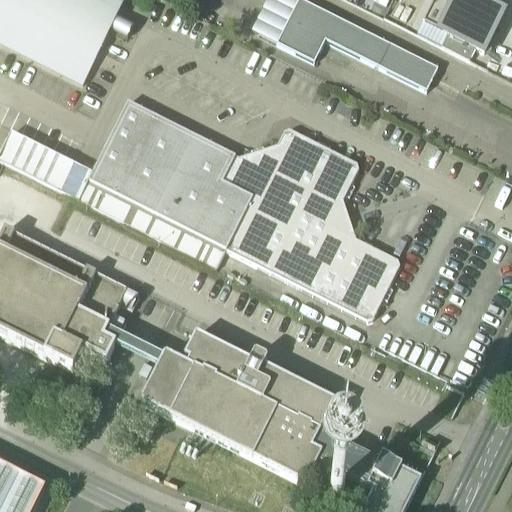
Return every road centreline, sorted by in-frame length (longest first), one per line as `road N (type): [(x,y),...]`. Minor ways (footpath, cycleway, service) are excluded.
road 1 (residential): [(0,440),(142,511)]
road 2 (secondary): [(457,511),(511,404)]
